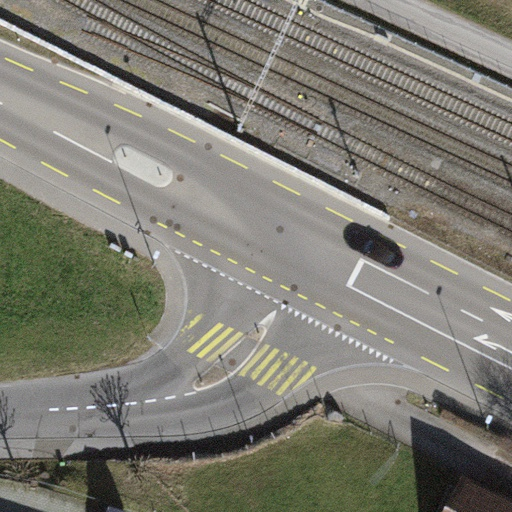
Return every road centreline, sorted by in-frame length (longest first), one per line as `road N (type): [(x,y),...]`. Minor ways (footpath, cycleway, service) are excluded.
road 1 (residential): [(311,259),(242,354),(194,387),(137,404),(0,409)]
road 2 (primary): [(0,101),(311,259)]
road 3 (primary): [(311,259),(511,360)]
road 4 (unclassified): [(511,58),(386,0)]
